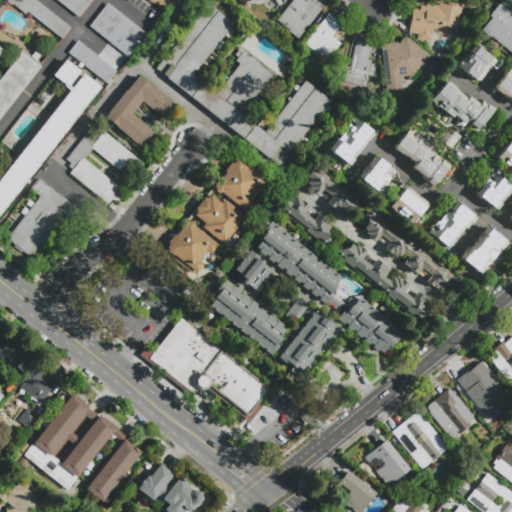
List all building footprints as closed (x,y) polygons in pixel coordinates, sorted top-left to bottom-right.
[(33,0),(71,30),(62,41),(28,14),(26,17),(14,6),(12,8),(6,3),(8,0),(33,0)] [(94,0),(79,20),(54,0),(94,0)] [(307,0),(311,0),(322,9),(297,40),(289,33),(290,32),(276,20),(291,0),(303,0),(306,2),(307,0)] [(447,0),(462,3),(458,23),(451,21),(449,36),(432,33),(431,42),(416,39),(417,34),(407,32),(411,13),(412,8),(418,9),(419,5),(426,6),(426,4),(433,6),(433,5),(438,6),(439,1),(446,3),(447,0)] [(511,54),(511,52),(482,30),(491,17),(489,16),(502,0),(511,7),(511,9),(508,15),(511,17),(511,54)] [(330,100),(288,154),(289,154),(279,166),(164,76),(155,69),(164,57),(207,2),(233,23),(192,75),(215,94),(239,63),(235,60),(238,57),(235,54),(239,48),(271,74),(240,114),(264,132),(305,80),(330,100)] [(146,33),(128,56),(90,26),(108,3),(146,33)] [(332,36),(341,42),(325,64),(311,53),(313,51),(305,44),(329,14),(342,24),(332,36)] [(379,45),(399,42),(402,38),(407,37),(430,56),(442,65),(434,74),(421,65),(412,75),(413,83),(401,85),(403,96),(387,98),(379,45)] [(353,39),(371,44),(367,59),(371,60),(365,87),(342,82),(353,39)] [(115,70),(106,82),(68,52),(77,40),(115,70)] [(494,60),(477,82),(476,81),(475,82),(462,72),(461,73),(454,68),(473,43),(494,60)] [(0,50),(2,52),(0,54),(0,81),(22,54),(40,69),(0,119),(0,50)] [(0,177),(69,91),(63,86),(64,85),(52,75),(66,57),(82,70),(70,85),(72,87),(84,71),(101,85),(0,212),(0,177)] [(511,104),(505,99),(503,97),(500,94),(499,95),(497,93),(497,92),(494,89),(493,87),(507,68),(511,71),(511,69),(511,104)] [(173,103),(166,112),(164,110),(160,116),(154,111),(153,111),(141,102),(132,114),(144,124),(145,123),(157,133),(143,150),(117,128),(103,117),(137,75),(150,85),(150,84),(173,103)] [(478,132),(467,123),(465,126),(453,116),(451,119),(429,102),(446,81),(458,90),(457,92),(466,99),(468,96),(479,104),(482,100),(495,110),(478,132)] [(347,166),(326,149),(335,137),(337,139),(345,128),(344,128),(347,124),(350,126),(353,123),(349,120),(352,116),(371,131),(370,132),(371,133),(355,153),(356,154),(347,166)] [(393,147),(408,128),(412,131),(409,135),(412,137),(415,134),(429,145),(426,149),(448,166),(431,187),(420,178),(422,177),(411,168),(414,164),(404,156),(403,157),(393,150),(394,148),(393,147)] [(103,131),(141,162),(128,177),(92,148),(84,159),(121,188),(108,204),(69,173),(72,169),(68,166),(70,163),(65,159),(89,129),(98,137),(103,131)] [(511,167),(508,165),(504,162),(506,159),(503,156),(500,160),(495,156),(510,137),(511,139),(511,167)] [(378,193),(358,177),(375,155),(396,171),(392,175),(388,172),(386,175),(390,178),(378,193)] [(248,166),(266,180),(264,183),(266,184),(259,193),(257,192),(249,201),(251,203),(244,211),(221,193),(217,194),(215,192),(214,185),(215,182),(217,182),(217,176),(222,176),(225,173),(224,171),(230,163),(232,164),(234,162),(239,162),(243,165),(243,167),(245,168),(248,166)] [(357,205),(353,209),(350,207),(344,207),(340,214),(333,209),(332,210),(325,204),(331,197),(322,190),(317,197),(310,192),(311,191),(307,188),(308,186),(305,184),(308,179),(305,177),(313,168),(356,201),(354,203),(357,205)] [(495,210),(475,193),(487,179),(490,181),(492,178),(488,175),(491,171),(510,187),(509,188),(511,189),(503,198),(504,199),(495,210)] [(32,193),(42,181),(79,209),(70,221),(62,215),(29,258),(14,246),(5,239),(37,197),(32,193)] [(404,187),(426,204),(410,225),(406,222),(409,218),(406,215),(403,219),(395,213),(398,209),(395,207),(392,211),(388,208),(404,187)] [(222,244),(220,242),(201,227),(204,223),(193,215),(196,212),(195,208),(202,198),(207,198),(209,195),(220,203),(222,200),(243,216),(223,242),(222,244)] [(329,240),(326,243),(324,241),(322,244),(317,240),(287,217),(289,215),(281,208),(287,200),(290,202),(295,195),(309,206),(304,213),(313,220),(318,214),(326,219),(325,220),(331,225),(326,231),(327,237),(330,239),(329,240)] [(445,246),(444,247),(434,239),(426,233),(429,229),(433,231),(435,228),(432,226),(435,222),(436,223),(445,212),(446,213),(448,210),(448,209),(455,201),(475,217),(466,229),(463,227),(447,247),(445,246)] [(373,240),(368,237),(369,235),(362,231),(367,224),(366,219),(363,216),(366,211),(369,214),(371,211),(406,239),(406,240),(458,280),(453,288),(449,285),(443,286),(441,290),(438,288),(437,289),(433,286),(432,287),(425,282),(430,275),(421,269),(416,275),(407,269),(408,268),(403,264),(407,257),(402,253),(400,257),(397,255),(395,257),(391,253),(390,254),(384,249),(389,242),(386,240),(380,235),(376,240),(375,242),(373,240)] [(173,255),(170,255),(167,252),(166,251),(166,246),(167,245),(168,244),(167,243),(166,243),(167,242),(173,234),(175,236),(177,231),(177,226),(182,225),(182,224),(183,222),(189,221),(192,223),(193,226),(216,245),(210,253),(208,253),(200,262),(202,264),(195,273),(193,271),(191,273),(173,259),(175,256),(173,255)] [(256,246),(259,242),(261,240),(260,238),(264,233),(262,231),(271,221),(340,278),(334,285),(335,286),(330,291),(332,293),(331,294),(342,303),(336,311),(325,302),(323,304),(317,299),(319,298),(316,295),(315,297),(309,293),(311,290),(308,288),(306,290),(300,286),(302,284),(299,282),(298,283),(292,279),(294,277),(291,275),(289,277),(284,272),(285,271),(282,268),(280,269),(275,265),(276,264),(274,261),(272,263),(267,259),(269,257),(265,254),(263,256),(258,252),(260,250),(256,246)] [(479,238),(482,233),(480,232),(485,226),(507,243),(498,253),(497,252),(480,274),(458,256),(462,250),(464,252),(468,247),(469,248),(477,237),(479,238)] [(413,301),(418,294),(425,300),(424,301),(428,303),(426,305),(429,307),(426,312),(429,314),(421,323),(414,317),(412,318),(387,298),(388,295),(373,283),(371,285),(337,258),(338,256),(336,254),(340,249),(343,251),(348,251),(352,246),(355,249),(357,248),(360,250),(361,249),(367,255),(362,261),(371,268),(377,262),(390,272),(385,279),(390,283),(393,279),(396,282),(398,280),(402,283),(403,282),(409,287),(404,294),(413,301)] [(262,285),(256,293),(250,288),(248,289),(242,284),(240,287),(235,283),(241,275),(233,269),(249,249),(261,259),(259,261),(264,264),(262,266),(270,272),(267,276),(268,277),(263,283),(262,281),(260,283),(262,285)] [(172,274),(176,277),(169,285),(167,288),(163,284),(169,277),(172,274)] [(223,278),(231,285),(230,286),(233,288),(234,287),(240,292),(239,293),(242,295),(243,294),(248,298),(247,300),(250,302),(252,300),(257,305),(255,307),(259,310),(261,307),(266,311),(264,313),(267,316),(269,314),(274,318),(273,320),(277,323),(278,321),(282,325),(281,327),(285,330),(278,338),(279,339),(275,344),(279,347),(271,356),(206,304),(212,296),(216,291),(214,289),(223,278)] [(307,307),(297,318),(292,314),(291,316),(286,311),(297,298),(307,307)] [(381,353),(378,350),(377,352),(371,348),(373,346),(369,343),(368,345),(363,341),(364,339),(361,337),(360,338),(354,334),(356,332),(353,330),(351,332),(346,327),(347,325),(344,323),(342,324),(336,319),(344,308),(342,307),(350,298),(355,302),(358,298),(401,331),(388,348),(386,346),(381,353)] [(287,365),(277,357),(314,310),(330,323),(331,321),(343,330),(338,336),(336,335),(333,338),(335,339),(330,345),(329,343),(326,347),(328,348),(324,353),(322,351),(319,355),(322,357),(317,362),(315,361),(313,364),(315,365),(310,370),(308,369),(306,373),(302,370),(297,376),(289,370),(292,367),(288,364),(287,365)] [(169,375),(146,357),(167,332),(179,318),(201,336),(169,375)] [(0,335),(16,347),(17,346),(34,359),(22,375),(3,361),(2,362),(0,360),(0,335)] [(511,387),(488,359),(495,354),(493,352),(511,335),(511,387)] [(169,375),(201,336),(219,349),(219,350),(243,369),(222,397),(207,385),(204,388),(197,390),(194,387),(190,392),(169,375)] [(455,380),(473,365),(475,368),(482,362),(508,394),(504,397),(506,399),(502,403),(504,405),(500,409),(498,407),(489,414),(487,411),(483,414),(470,398),(466,402),(456,390),(460,386),(455,380)] [(41,373),(39,376),(53,386),(44,399),(43,398),(38,404),(29,397),(32,394),(28,391),(26,394),(17,387),(32,367),(34,368),(41,373)] [(243,369),(267,388),(246,416),(222,397),(243,369)] [(469,424),(457,434),(455,432),(449,436),(447,433),(445,433),(428,412),(428,410),(426,408),(427,406),(447,388),(450,389),(455,396),(456,396),(472,415),(472,417),(472,418),(468,422),(469,424)] [(70,391),(116,428),(67,490),(21,454),(70,391)] [(38,417),(29,428),(18,419),(26,408),(38,417)] [(391,431),(417,410),(447,447),(421,469),(391,431)] [(101,501),(82,487),(121,437),(140,452),(101,501)] [(362,458),(384,440),(408,469),(387,487),(362,458)] [(511,443),(511,485),(491,469),(494,464),(492,462),(495,459),(494,459),(504,445),(507,448),(511,443)] [(187,487),(192,491),(194,491),(195,491),(196,492),(197,492),(198,493),(199,494),(199,495),(200,496),(200,497),(200,498),(200,499),(200,501),(199,502),(199,503),(198,504),(197,504),(196,505),(195,505),(194,506),(193,506),(187,511),(186,511),(185,511),(184,511),(164,511),(163,511),(167,505),(155,496),(151,501),(136,489),(146,476),(148,477),(159,463),(173,473),(164,485),(169,489),(178,478),(189,486),(187,487)] [(0,486),(11,472),(29,486),(26,489),(41,500),(32,511),(5,511),(5,510),(5,507),(8,507),(8,509),(15,509),(14,508),(4,501),(3,503),(0,500),(0,486)] [(349,472),(375,493),(360,511),(352,511),(342,504),(350,494),(341,487),(334,497),(331,495),(349,472)] [(511,493),(511,511),(481,511),(466,500),(487,474),(511,493)] [(407,496),(424,509),(422,511),(423,511),(387,511),(397,500),(401,500),(404,496),(406,498),(407,496)]
